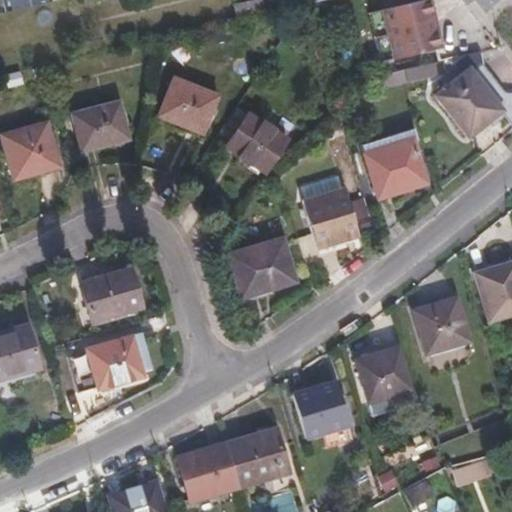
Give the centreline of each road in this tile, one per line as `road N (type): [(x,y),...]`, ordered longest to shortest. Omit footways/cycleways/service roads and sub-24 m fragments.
road 1 (residential): [(220,379),(388,267),(511,171)]
road 2 (residential): [(0,268),(99,218),(144,220),(173,250),(220,379)]
road 3 (residential): [(0,487),(110,440),(220,379)]
